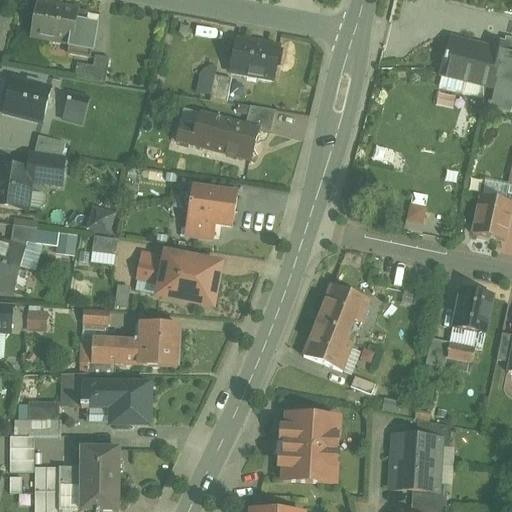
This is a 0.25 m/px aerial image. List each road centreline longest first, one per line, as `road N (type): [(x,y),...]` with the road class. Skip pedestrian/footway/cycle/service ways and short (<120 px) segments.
road 1 (secondary): [(306,227),(253,373),(188,511)]
road 2 (residential): [(306,227),(511,273)]
road 3 (secondary): [(306,227),(347,119),(354,31)]
road 4 (secondary): [(354,31),(323,116),(306,227)]
road 5 (residential): [(171,0),(354,31)]
